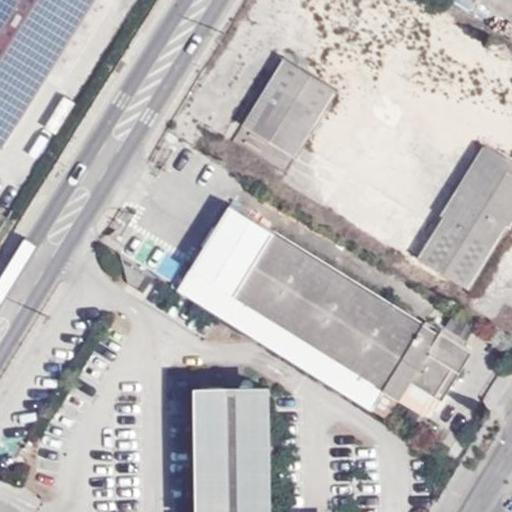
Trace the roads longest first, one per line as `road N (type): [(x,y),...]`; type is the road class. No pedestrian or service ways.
road 1 (secondary): [(0,360),(221,0)]
road 2 (secondary): [(184,0),(0,290)]
